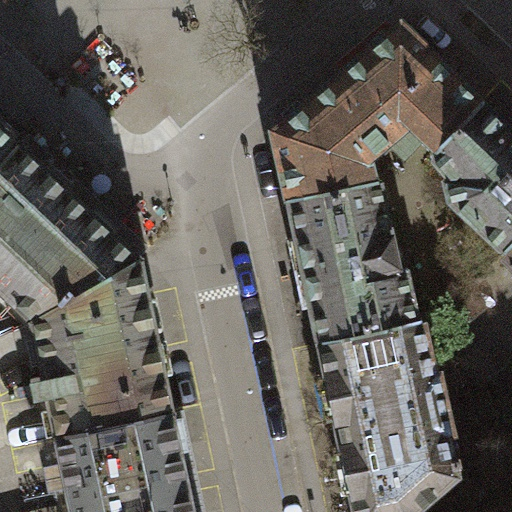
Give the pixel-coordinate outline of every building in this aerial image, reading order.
[(483,102),(403,24),(276,132),(291,200),(377,181),(371,158),(389,143),(405,158),(424,137),(437,150),(483,102)] [(447,181),(451,200),(504,251),(511,242),(511,129),(483,102),(437,150),(432,156),(451,177),(447,181)] [(0,165),(20,144),(0,125),(0,165)] [(141,258),(20,144),(0,165),(0,288),(32,319),(141,258)] [(321,342),(418,322),(407,268),(400,269),(385,196),(381,180),(377,181),(291,200),(295,216),(321,342)] [(511,242),(504,251),(503,252),(511,261),(511,242)] [(141,258),(32,319),(36,336),(44,376),(31,379),(35,398),(50,395),(58,434),(172,410),(145,278),(141,258)] [(414,511),(458,475),(448,432),(454,431),(441,373),(436,375),(424,320),(418,322),(321,342),(359,511),(414,511)] [(194,511),(172,410),(58,434),(74,511),(194,511)]
